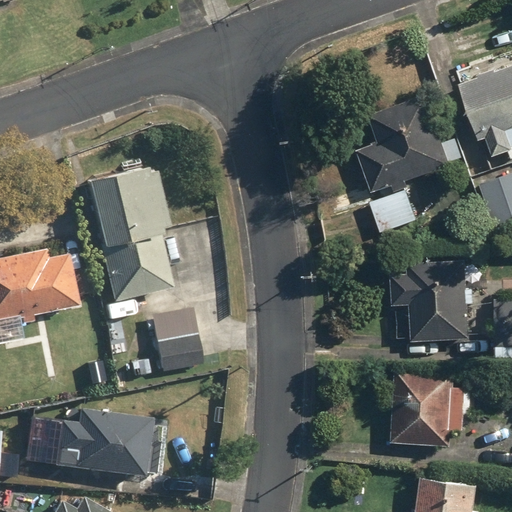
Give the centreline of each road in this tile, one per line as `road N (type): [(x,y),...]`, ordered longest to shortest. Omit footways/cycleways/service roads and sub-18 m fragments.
road 1 (residential): [(269,511),(284,340),(276,241),(234,45)]
road 2 (residential): [(234,45),(0,122)]
road 3 (residential): [(359,0),(234,45)]
